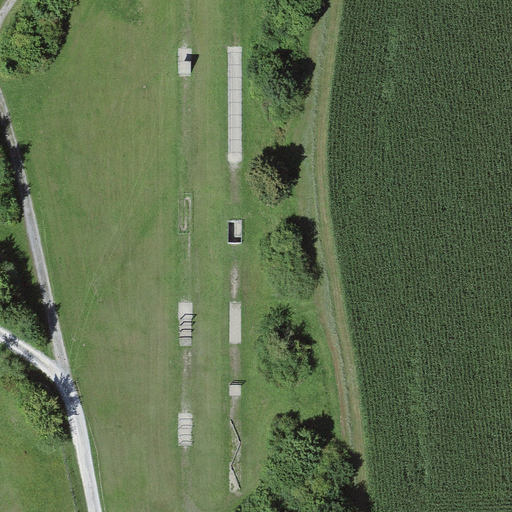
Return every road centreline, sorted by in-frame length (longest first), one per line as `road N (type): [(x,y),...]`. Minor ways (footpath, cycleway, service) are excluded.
road 1 (track): [(187,510),(185,0)]
road 2 (track): [(237,504),(236,0)]
road 3 (track): [(0,83),(68,392)]
road 4 (track): [(0,336),(68,392),(95,511)]
